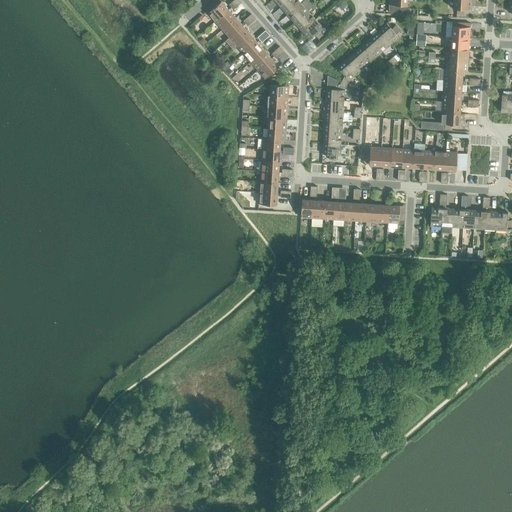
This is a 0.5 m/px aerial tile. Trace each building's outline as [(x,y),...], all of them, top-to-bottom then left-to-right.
[(287,0),(280,7),(287,15),(301,3),(298,0),(287,0)] [(287,15),(294,23),(308,11),(313,7),(306,0),(304,0),(301,3),(287,15)] [(345,0),(340,0),(336,4),(341,10),(348,3),(345,0)] [(406,0),(388,0),(388,11),(389,11),(408,13),(408,6),(406,5),(406,0)] [(471,0),(453,0),(453,9),(457,9),(456,14),(463,14),(463,9),(471,10),(471,0)] [(207,13),(215,21),(228,10),(221,1),(207,13)] [(237,6),(232,1),(228,5),(233,10),(237,6)] [(215,21),(222,29),(235,18),(228,10),(215,21)] [(294,23),(302,31),(315,19),(308,11),(294,23)] [(247,17),(251,22),(255,19),(251,14),(247,17)] [(251,22),(247,17),(243,21),(247,26),(251,22)] [(222,29),(229,38),(242,26),(235,18),(222,29)] [(315,19),(302,31),(309,40),(314,35),(318,39),(323,34),(322,33),(320,30),(322,28),(315,19)] [(386,23),(378,31),(389,44),(398,37),(395,34),(399,31),(395,25),(391,29),(386,23)] [(229,38),(225,41),(232,49),(236,46),(249,34),(242,26),(229,38)] [(452,26),(451,37),(469,38),(470,27),(452,26)] [(261,34),(265,39),(269,35),(265,30),(261,34)] [(378,31),(370,38),(381,51),(389,44),(378,31)] [(236,46),(243,54),(257,42),(249,34),(236,46)] [(265,39),(261,34),(257,37),(261,42),(265,39)] [(416,35),(416,45),(425,46),(425,35),(416,35)] [(451,37),(450,48),(468,49),(469,38),(451,37)] [(370,38),(361,45),(373,59),(381,51),(370,38)] [(257,42),(243,54),(250,62),(264,50),(257,42)] [(361,45),(353,52),(365,66),(373,59),(361,45)] [(279,46),(275,50),(280,55),(284,52),(279,46)] [(450,58),(450,59),(467,60),(468,49),(450,48),(450,53),(450,58)] [(250,62),(257,70),(271,58),(264,50),(250,62)] [(280,55),(275,50),(271,53),(276,59),(280,55)] [(353,52),(345,59),(357,73),(365,66),(353,52)] [(393,56),(389,60),(393,65),(397,61),(393,56)] [(271,58),(257,70),(265,78),(278,67),(271,58)] [(344,75),(341,82),(346,85),(349,80),(357,73),(345,59),(337,67),(344,75)] [(450,59),(449,69),(462,70),(462,71),(467,71),(467,60),(450,59)] [(393,65),(389,60),(385,63),(389,68),(393,65)] [(227,62),(221,67),(224,70),(228,67),(230,65),(227,62)] [(228,67),(224,70),(228,75),(232,71),(228,67)] [(444,68),(444,80),(461,81),(462,71),(462,70),(449,69),(444,68)] [(377,71),(373,74),(377,79),(381,76),(377,71)] [(377,79),(373,74),(369,78),(373,83),(377,79)] [(327,76),(326,88),(334,89),(338,81),(327,76)] [(270,84),(270,96),(287,97),(288,86),(281,85),(281,80),(274,79),(274,85),(270,84)] [(444,80),(443,91),(461,92),(461,81),(444,80)] [(326,88),(325,100),(343,101),(344,90),(346,85),(341,82),(337,89),(334,89),(326,88)] [(443,91),(442,101),(460,103),(461,92),(443,91)] [(500,112),(511,113),(511,101),(511,94),(501,94),(500,112)] [(268,95),(267,106),(287,108),(287,97),(270,96),(268,95)] [(325,100),(325,110),(343,112),(343,101),(325,100)] [(442,101),(441,112),(459,113),(460,103),(442,101)] [(266,117),(268,117),(286,118),(287,108),(267,106),(266,117)] [(325,110),(324,121),(342,122),(343,112),(325,110)] [(459,113),(441,112),(441,123),(444,124),(444,129),(457,130),(458,124),(459,124),(459,113)] [(268,117),(267,128),(285,129),(286,118),(268,117)] [(324,121),(323,132),(341,133),(342,122),(324,121)] [(267,128),(267,138),(267,139),(280,140),(285,140),(285,129),(267,128)] [(323,132),(323,143),(341,144),(341,133),(323,132)] [(262,138),(261,149),(279,151),(280,140),(267,139),(267,138),(262,138)] [(341,144),(323,143),(322,154),(329,154),(329,160),(336,160),(336,155),(340,155),(341,144)] [(368,165),(380,165),(381,147),(370,147),(368,165)] [(380,165),(390,166),(392,148),(381,147),(380,165)] [(390,166),(401,167),(402,149),(392,148),(390,166)] [(261,149),(261,160),(279,161),(279,151),(261,149)] [(401,167),(412,167),(413,150),(402,149),(401,167)] [(412,167),(423,168),(424,150),(413,150),(412,167)] [(423,168),(434,169),(435,151),(424,150),(423,168)] [(434,169),(444,169),(445,152),(435,151),(434,169)] [(445,152),(444,169),(456,170),(457,153),(457,152),(445,152)] [(457,153),(456,170),(466,170),(467,154),(457,153)] [(261,160),(260,171),(278,172),(279,161),(261,160)] [(260,171),(259,182),(277,183),(278,172),(260,171)] [(259,182),(259,192),(277,194),(277,183),(259,182)] [(277,194),(259,192),(258,204),(276,205),(277,194)] [(300,217),(311,218),(312,200),(301,199),(300,217)] [(311,218),(322,219),(323,201),(312,200),(311,218)] [(322,219),(333,219),(334,201),(323,201),(322,219)] [(333,219),(344,220),(345,202),(334,201),(333,219)] [(344,220),(354,221),(356,203),(345,202),(344,220)] [(354,221),(365,221),(366,203),(356,203),(354,221)] [(365,221),(376,222),(377,204),(366,203),(365,221)] [(376,222),(387,223),(388,205),(377,204),(376,222)] [(388,205),(387,223),(398,223),(398,220),(403,220),(404,213),(404,206),(399,206),(388,205)] [(430,226),(441,226),(442,208),(431,208),(430,226)] [(441,226),(452,227),(453,209),(442,208),(441,226)] [(452,227),(463,228),(464,210),(453,209),(452,227)] [(463,228),(473,228),(474,210),(464,210),(463,228)] [(473,228),(484,229),(485,211),(474,210),(473,228)] [(484,229),(495,230),(496,212),(485,211),(484,229)] [(496,212),(495,230),(506,230),(506,227),(511,227),(511,220),(507,220),(507,213),(496,212)] [(472,250),(472,258),(481,258),(482,250),(472,250)]
